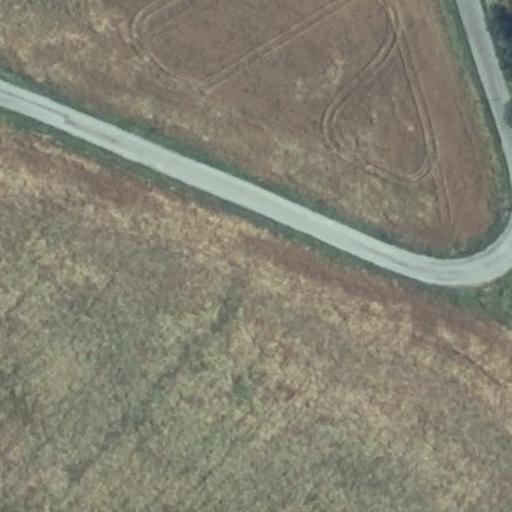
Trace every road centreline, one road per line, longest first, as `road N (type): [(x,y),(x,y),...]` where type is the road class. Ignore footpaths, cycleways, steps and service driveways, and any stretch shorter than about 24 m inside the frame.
road 1 (tertiary): [(0,94),(441,274),(495,264),(511,250)]
road 2 (tertiary): [(511,143),(467,0)]
